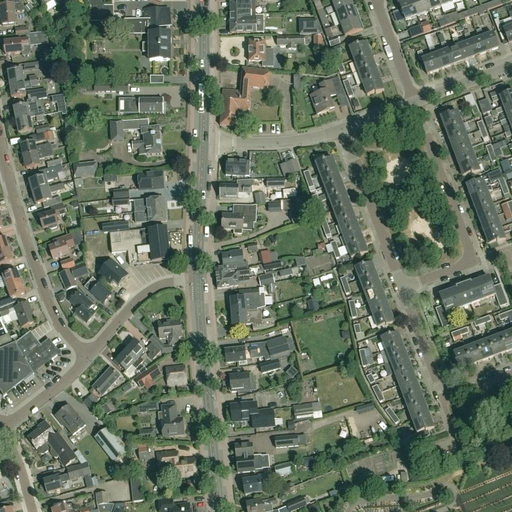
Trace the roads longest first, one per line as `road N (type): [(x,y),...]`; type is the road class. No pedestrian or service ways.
road 1 (residential): [(403,288),(457,267),(468,251),(415,102)]
road 2 (secondary): [(220,511),(197,279)]
road 3 (residential): [(87,358),(40,282),(0,146)]
road 4 (residential): [(403,288),(343,129)]
road 5 (residential): [(87,358),(158,284),(197,279)]
road 6 (secondary): [(202,140),(203,0)]
road 7 (secondary): [(197,279),(202,140)]
road 8 (residential): [(213,141),(277,143),(343,129)]
